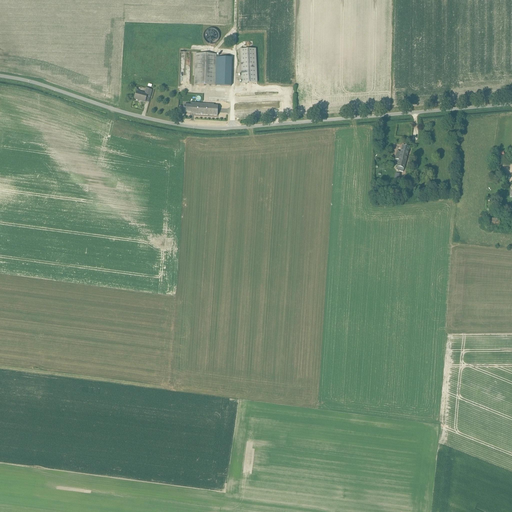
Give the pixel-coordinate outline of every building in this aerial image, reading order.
[(215,29),(212,29),(210,29),(208,30),(206,32),(205,34),(205,37),(205,39),(206,41),(208,43),(210,44),(212,44),(215,44),(217,43),(219,41),(220,39),(220,36),(220,34),(218,32),(217,30),(215,29)] [(257,83),(256,49),(241,50),(242,83),(257,83)] [(195,84),(215,85),(216,54),(196,53),(195,84)] [(216,57),(216,85),(231,85),(232,58),(216,57)] [(137,91),(135,99),(139,100),(141,100),(141,101),(145,102),(147,97),(147,96),(149,97),(150,97),(152,90),(146,89),(145,94),(137,91)] [(184,112),(191,113),(191,114),(218,116),(218,106),(214,106),(214,105),(191,103),(191,106),(184,106),(184,112)] [(376,144),(380,149),(385,145),(382,141),(376,144)] [(401,153),(397,152),(395,159),(399,160),(397,170),(404,172),(410,147),(403,145),(401,153)] [(398,186),(405,187),(406,182),(400,180),(401,175),(396,173),(394,182),(399,183),(398,186)]
